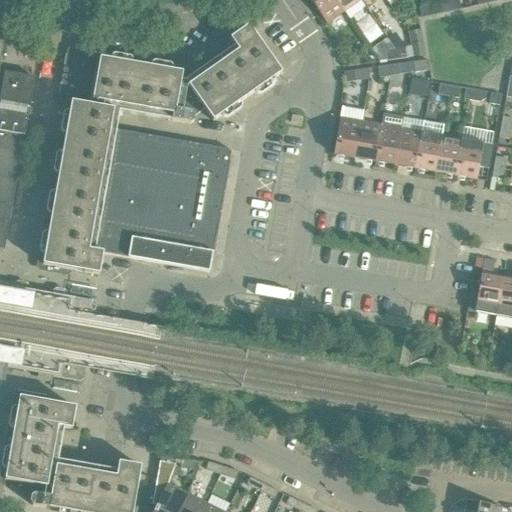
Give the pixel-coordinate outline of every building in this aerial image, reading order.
[(343,12),(334,0),(308,0),(326,25),(343,12)] [(360,1),(359,0),(334,0),(343,12),(360,1)] [(460,10),(457,0),(455,0),(447,2),(450,12),(460,10)] [(450,12),(447,2),(437,4),(440,14),(450,12)] [(431,16),(429,6),(418,8),(421,19),(431,16)] [(216,235),(230,151),(228,151),(228,152),(210,148),(208,147),(207,148),(190,145),(190,144),(188,144),(187,144),(170,141),(167,140),(167,141),(149,138),(150,137),(147,137),(129,134),(129,133),(127,133),(127,134),(109,131),(114,106),(172,116),(171,122),(189,125),(192,123),(193,117),(204,110),(212,122),(281,74),(248,27),(229,40),(237,52),(193,83),(188,75),(181,74),(179,73),(179,76),(161,73),(161,70),(159,70),(159,72),(150,71),(144,75),(140,74),(141,67),(139,66),(139,69),(121,66),(121,63),(119,63),(119,65),(101,62),(101,60),(72,55),(64,97),(71,98),(70,105),(72,106),(69,124),(67,123),(67,125),(68,126),(65,144),(63,143),(63,145),(67,146),(63,164),(60,163),(59,166),(63,166),(60,184),(56,183),(49,224),(49,226),(55,227),(53,235),(47,234),(45,246),(48,246),(45,264),(42,264),(42,266),(98,276),(102,255),(128,259),(131,241),(212,255),(215,235),(216,235)] [(406,59),(404,48),(394,49),(395,60),(406,59)] [(395,60),(394,49),(383,51),(385,62),(395,60)] [(359,65),(357,55),(347,56),(348,67),(359,65)] [(424,72),(423,61),(412,63),(414,74),(424,72)] [(399,76),(398,65),(387,66),(389,77),(399,76)] [(389,77),(387,66),(377,68),(378,79),(389,77)] [(361,81),(359,70),(349,72),(350,83),(361,81)] [(0,206),(11,208),(27,115),(24,115),(25,108),(29,109),(34,79),(4,73),(0,94),(0,206)] [(448,97),(449,87),(439,85),(437,96),(448,97)] [(458,99),(460,89),(449,87),(448,97),(458,99)] [(499,106),(501,96),(490,94),(488,104),(499,106)] [(354,159),(362,111),(341,107),(333,155),(354,159)] [(374,162),(380,126),(361,123),(363,111),(362,111),(354,159),(374,162)] [(394,166),(402,118),(400,129),(380,126),(374,162),(394,166)] [(414,170),(423,122),(402,118),(394,166),(414,170)] [(511,130),(511,121),(511,119),(502,118),(500,128),(511,130)] [(435,173),(441,137),(443,125),(423,122),(414,170),(435,173)] [(509,140),(511,130),(500,128),(498,138),(509,140)] [(456,177),(462,141),(441,137),(435,173),(456,177)] [(487,170),(492,146),(462,141),(456,177),(475,180),(477,168),(487,170)] [(503,170),(505,160),(495,158),(493,168),(503,170)] [(501,181),(503,170),(493,168),(491,179),(501,181)] [(495,317),(501,281),(491,279),(494,262),(483,260),(478,290),(471,289),(467,312),(495,317)] [(511,319),(511,282),(501,281),(495,317),(511,319)] [(21,321),(22,317),(19,313),(16,313),(18,300),(22,301),(25,299),(26,293),(24,290),(0,285),(0,368),(10,370),(13,368),(21,321)] [(82,380),(96,305),(93,302),(91,302),(54,295),(51,297),(50,303),(52,307),(56,307),(53,319),(50,319),(47,321),(42,348),(44,351),(48,352),(46,365),(42,364),(39,366),(38,372),(40,375),(54,378),(78,382),(79,382),(82,380)] [(46,488),(57,428),(71,431),(75,408),(18,398),(4,481),(29,485),(28,494),(30,497),(29,503),(31,507),(62,511),(132,511),(140,467),(118,463),(115,478),(55,467),(51,489),(46,488)] [(175,465),(176,457),(160,455),(159,463),(175,465)] [(220,476),(222,468),(207,463),(205,471),(220,476)] [(237,472),(222,468),(220,476),(235,480),(237,472)] [(263,485),(249,478),(245,486),(260,493),(263,485)] [(277,492),(263,485),(260,493),(274,500),(277,492)] [(177,511),(186,495),(166,486),(152,511),(177,511)] [(202,511),(206,505),(186,495),(177,511),(202,511)] [(299,511),(303,505),(288,498),(285,505),(299,511)] [(499,511),(500,508),(466,502),(463,511),(499,511)]
